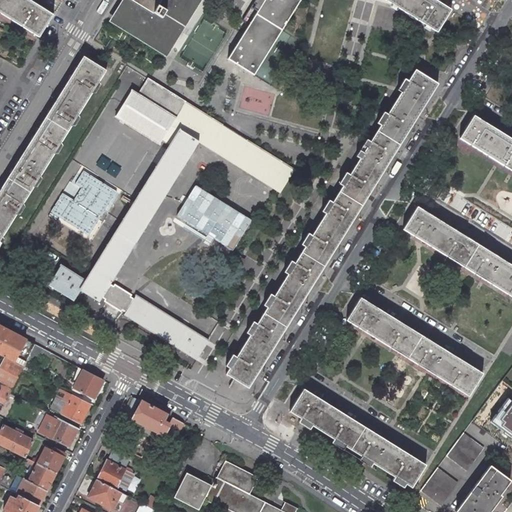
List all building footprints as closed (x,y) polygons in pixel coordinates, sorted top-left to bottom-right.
[(0,0),(0,12),(39,37),(53,14),(30,0),(0,0)] [(199,0),(124,0),(112,20),(166,54),(199,0)] [(260,0),(253,11),(256,13),(228,58),(253,74),(299,0),(260,0)] [(386,0),(437,32),(451,9),(436,0),(386,0)] [(106,70),(84,56),(79,62),(65,86),(61,92),(46,117),(41,124),(27,147),(18,161),(8,178),(0,189),(0,240),(98,83),(106,70)] [(335,249),(343,235),(354,218),(362,205),(373,186),(381,174),(391,159),(400,144),(410,128),(419,113),(429,97),(438,83),(415,69),(409,78),(406,76),(403,83),(405,85),(402,90),(392,106),(389,104),(385,110),(388,112),(385,118),(371,140),(368,138),(364,144),(367,146),(364,152),(350,173),(347,171),(343,177),(347,179),(343,185),(333,201),(330,199),(326,205),(329,207),(326,212),(312,234),(309,232),(305,239),(308,241),(305,246),(295,263),(291,260),(287,267),(291,269),(287,274),(274,296),(270,294),(266,300),(270,303),(266,308),(256,324),(253,322),(249,328),(253,330),(249,336),(236,357),(232,355),(228,361),(232,363),(228,369),(226,374),(248,388),(258,371),(267,357),(278,340),(286,327),(297,310),(305,296),(316,279),(324,266),(335,249)] [(248,140),(148,78),(139,94),(132,90),(119,110),(164,139),(167,134),(175,139),(172,144),(91,273),(86,281),(61,265),(48,285),(74,301),(80,290),(99,301),(102,296),(109,284),(199,142),(280,193),(294,169),(248,140)] [(488,123),(474,115),(459,137),(511,170),(511,138),(504,134),(488,123)] [(430,214),(417,206),(403,228),(511,296),(511,264),(508,263),(491,252),(478,244),(460,233),(447,225),(430,214)] [(133,299),(109,284),(102,296),(126,311),(124,315),(197,360),(208,341),(193,330),(136,295),(133,299)] [(374,305),(360,297),(346,319),(468,395),(482,373),(464,361),(452,354),(434,342),(421,335),(402,323),(391,316),(374,305)] [(35,344),(0,325),(0,353),(5,356),(23,366),(29,356),(35,344)] [(35,344),(29,356),(23,366),(23,368),(28,371),(34,358),(38,352),(42,354),(45,349),(40,347),(35,344)] [(23,366),(5,356),(0,366),(0,410),(9,393),(23,368),(23,366)] [(102,380),(85,371),(75,389),(93,398),(96,393),(102,380)] [(310,424),(340,442),(337,446),(344,450),(346,446),(352,450),(360,455),(358,459),(364,463),(367,459),(373,463),(394,476),(392,480),(398,484),(400,480),(406,484),(411,487),(425,465),(395,446),(364,426),(334,407),(303,388),(289,411),(299,417),(296,421),(302,425),(305,421),(310,424)] [(90,405),(72,395),(63,413),(81,422),(84,416),(90,405)] [(511,399),(508,396),(488,423),(511,440),(511,399)] [(128,409),(125,415),(132,419),(141,401),(135,397),(128,409)] [(167,414),(141,401),(132,419),(157,432),(155,435),(158,436),(159,434),(163,436),(161,438),(172,444),(183,423),(172,417),(169,424),(163,421),(167,414)] [(78,428),(60,419),(51,437),(69,446),(74,436),(78,428)] [(15,431),(3,425),(0,431),(0,444),(24,457),(33,440),(21,434),(22,431),(16,428),(15,431)] [(483,448),(463,433),(446,455),(467,471),(483,448)] [(65,454),(47,444),(37,463),(55,472),(61,461),(65,454)] [(120,492),(124,494),(133,475),(131,470),(125,467),(130,459),(112,450),(105,465),(97,479),(115,489),(120,492)] [(212,485),(205,497),(214,502),(233,511),(285,511),(249,494),(258,477),(225,460),(221,469),(217,477),(212,485)] [(55,472),(37,463),(30,478),(47,488),(55,472)] [(511,480),(490,465),(455,511),(456,511),(489,511),(502,496),(500,494),(502,491),(511,480)] [(0,485),(13,492),(16,493),(25,476),(7,467),(0,481),(0,485)] [(458,483),(437,468),(420,490),(441,505),(458,483)] [(186,472),(174,497),(199,510),(205,497),(212,485),(203,481),(186,472)] [(30,478),(25,476),(16,493),(39,505),(44,495),(47,488),(30,478)] [(115,489),(97,479),(93,489),(89,496),(112,509),(120,492),(115,489)] [(16,493),(13,492),(2,511),(35,511),(39,505),(16,493)] [(151,496),(146,506),(153,509),(154,507),(156,505),(158,500),(151,496)] [(141,503),(137,511),(151,511),(153,509),(146,506),(141,503)]
